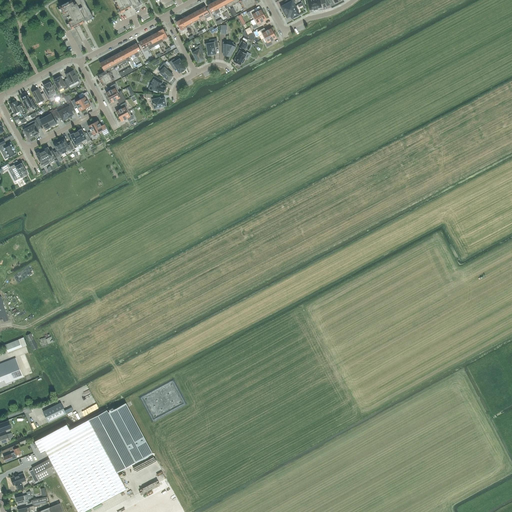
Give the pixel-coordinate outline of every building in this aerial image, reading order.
[(72,0),(71,0),(57,7),(69,30),(82,24),(81,22),(86,19),(87,21),(94,18),(84,0),(75,0),(77,3),(75,4),(72,0)] [(121,13),(129,9),(128,7),(132,5),(134,8),(139,6),(141,5),(140,2),(139,2),(138,0),(113,0),(114,1),(116,1),(116,2),(115,3),(121,13)] [(217,11),(218,13),(220,12),(219,10),(218,9),(221,7),(220,5),(217,0),(216,0),(213,2),(217,11)] [(217,0),(220,5),(221,7),(224,5),(226,9),(228,8),(223,0),(217,0)] [(223,0),(228,8),(239,2),(244,10),(258,3),(256,0),(223,0)] [(283,13),(295,6),(293,3),(296,1),(295,0),(286,0),(288,3),(281,7),(283,12),(283,13)] [(324,0),(307,0),(310,10),(314,9),(314,10),(318,9),(318,8),(321,7),(321,4),(326,3),(324,0)] [(217,11),(213,2),(207,5),(210,10),(211,12),(212,12),(215,11),(215,12),(217,14),(218,13),(217,11)] [(201,9),(204,16),(206,18),(211,16),(205,6),(201,9)] [(295,6),(283,13),(287,18),(291,15),(292,18),(295,16),(296,17),(299,16),(298,15),(299,14),(295,6)] [(237,14),(233,8),(229,10),(232,17),(237,14)] [(200,19),(204,16),(201,9),(196,11),(200,19)] [(254,19),(264,14),(261,9),(258,11),(258,10),(255,12),(254,9),(250,12),(254,19)] [(195,21),(200,19),(196,11),(191,14),(195,21)] [(190,24),(195,21),(191,14),(186,16),(190,24)] [(264,14),(254,19),(256,24),(252,26),(254,29),(262,24),(261,22),(266,19),(264,14)] [(186,26),(190,24),(186,16),(182,19),(186,26)] [(187,29),(186,26),(182,19),(180,20),(179,19),(176,21),(182,32),(182,31),(187,29)] [(264,38),(274,33),(273,31),(274,31),(272,28),(268,30),(268,29),(265,31),(264,28),(260,30),(264,38)] [(158,31),(158,32),(163,41),(168,39),(163,29),(158,31)] [(159,44),(163,41),(158,32),(153,34),(159,44)] [(274,33),(264,38),(266,43),(265,43),(267,47),(272,44),(271,41),(277,38),(274,33)] [(154,46),(159,44),(153,34),(149,37),(154,46)] [(149,49),(154,46),(149,37),(144,39),(149,49)] [(144,52),(149,49),(144,39),(139,42),(144,52)] [(210,44),(205,44),(207,48),(208,55),(209,55),(209,56),(213,55),(213,54),(216,54),(215,47),(218,47),(217,39),(210,40),(210,44)] [(232,45),(227,44),(227,42),(223,42),(223,55),(230,57),(236,46),(233,44),(232,45)] [(132,46),(138,56),(139,55),(138,52),(141,50),(137,43),(132,46)] [(204,51),(201,44),(195,48),(197,51),(193,53),(198,63),(201,61),(201,62),(204,60),(203,60),(204,59),(201,52),(204,51)] [(136,57),(138,56),(132,46),(127,48),(131,56),(134,54),(136,57)] [(128,57),(131,56),(127,48),(122,51),(127,60),(128,61),(130,60),(128,57)] [(245,60),(244,59),(246,54),(247,54),(240,50),(233,61),(240,65),(242,63),(243,63),(245,60)] [(125,61),(127,60),(122,51),(117,53),(120,58),(123,64),(126,63),(125,61)] [(123,64),(120,58),(119,58),(116,54),(111,57),(116,65),(118,64),(119,66),(123,64)] [(114,67),(116,65),(111,57),(106,59),(109,64),(112,70),(115,69),(114,67)] [(186,69),(180,59),(176,61),(174,59),(169,62),(173,69),(176,67),(179,73),(181,72),(184,70),(186,69)] [(112,70),(109,64),(108,64),(105,60),(100,63),(105,72),(99,75),(100,77),(98,78),(103,86),(114,80),(110,72),(112,70)] [(160,72),(168,81),(169,80),(170,81),(172,78),(171,78),(173,75),(167,69),(169,67),(165,62),(160,67),(162,69),(160,72)] [(67,83),(69,87),(70,89),(75,86),(74,83),(79,80),(73,70),(66,74),(70,81),(67,83)] [(149,89),(152,90),(152,91),(157,93),(158,92),(159,92),(160,91),(164,92),(165,91),(166,91),(166,89),(166,88),(166,87),(161,85),(162,81),(153,76),(151,85),(150,84),(149,89)] [(69,87),(67,83),(66,81),(63,82),(61,77),(59,78),(58,77),(54,79),(55,80),(54,81),(59,89),(63,87),(65,90),(69,87)] [(45,93),(48,100),(53,97),(51,94),(55,92),(50,83),(49,83),(49,82),(45,84),(45,85),(44,86),(47,91),(45,93)] [(109,98),(118,93),(119,92),(116,88),(117,87),(115,84),(110,86),(112,89),(109,91),(106,92),(109,98)] [(32,92),(38,103),(42,101),(43,103),(48,100),(44,93),(41,94),(38,89),(32,92)] [(80,98),(85,108),(90,105),(89,103),(89,102),(88,100),(89,99),(86,92),(83,94),(85,96),(80,98)] [(118,93),(109,98),(111,102),(114,101),(117,100),(119,102),(122,101),(118,93)] [(21,99),(27,109),(32,107),(33,109),(37,107),(33,99),(31,101),(28,95),(26,96),(25,96),(23,97),(21,99)] [(80,111),(85,108),(80,98),(75,101),(75,100),(71,101),(74,107),(77,105),(78,108),(79,108),(80,111)] [(160,98),(153,100),(154,103),(153,103),(153,104),(154,104),(154,105),(153,105),(154,110),(159,109),(159,107),(166,105),(166,104),(167,104),(166,99),(165,100),(164,99),(160,100),(160,98)] [(10,104),(14,114),(15,114),(21,111),(22,113),(25,111),(22,106),(20,107),(16,101),(10,104)] [(64,109),(69,118),(73,116),(72,115),(73,114),(71,109),(74,107),(71,102),(67,103),(69,106),(64,109)] [(119,116),(129,111),(126,106),(127,106),(126,102),(120,105),(122,108),(119,109),(119,110),(116,111),(119,116)] [(69,118),(64,109),(59,112),(57,109),(54,111),(56,116),(57,117),(60,115),(63,120),(64,119),(65,120),(69,118)] [(56,116),(54,111),(53,110),(50,111),(51,115),(46,118),(51,126),(53,126),(57,124),(56,121),(55,121),(53,117),(56,116)] [(129,111),(119,116),(122,121),(124,120),(125,120),(127,118),(129,121),(134,118),(132,115),(131,116),(129,111)] [(51,126),(46,118),(41,120),(39,117),(36,119),(36,120),(39,125),(42,123),(44,127),(46,130),(50,128),(49,127),(51,126)] [(40,126),(39,125),(36,120),(33,121),(35,124),(29,127),(35,136),(39,134),(39,133),(37,127),(40,126)] [(93,123),(98,132),(105,128),(104,125),(102,126),(100,123),(98,120),(93,123)] [(90,136),(98,132),(93,123),(88,126),(90,129),(91,132),(88,133),(90,136)] [(35,136),(29,127),(28,124),(26,125),(27,128),(24,130),(28,139),(29,138),(30,139),(35,136)] [(76,132),(82,143),(87,140),(88,142),(91,140),(87,133),(84,134),(81,128),(77,130),(78,131),(76,132)] [(82,143),(76,132),(75,133),(74,132),(70,134),(73,140),(71,141),(75,149),(78,147),(77,146),(82,143)] [(59,142),(65,152),(69,150),(70,151),(74,149),(70,142),(67,144),(64,138),(60,140),(61,141),(59,142)] [(13,146),(11,142),(6,145),(5,143),(3,139),(0,140),(0,148),(1,150),(4,148),(9,158),(17,154),(15,150),(15,149),(13,146)] [(65,152),(59,142),(58,142),(57,141),(53,143),(57,150),(54,151),(58,158),(61,156),(60,155),(65,152)] [(42,150),(48,162),(57,157),(53,150),(50,151),(48,147),(47,148),(47,147),(42,150)] [(42,165),(48,162),(42,150),(36,152),(37,153),(36,154),(42,165)] [(15,164),(11,166),(18,179),(28,174),(22,163),(16,166),(15,164)] [(4,322),(9,320),(8,318),(1,296),(0,296),(0,317),(2,317),(4,322)] [(33,350),(38,348),(31,333),(26,336),(33,350)] [(44,336),(46,339),(48,344),(53,341),(50,333),(44,336)] [(43,347),(48,345),(45,337),(40,340),(43,347)] [(8,352),(22,347),(19,339),(5,345),(8,352)] [(23,377),(16,358),(0,363),(0,380),(0,382),(5,380),(6,384),(23,377)] [(48,423),(66,414),(61,402),(43,411),(48,423)] [(128,407),(126,404),(126,403),(108,413),(106,410),(89,419),(94,428),(96,432),(110,458),(113,464),(117,472),(135,463),(153,453),(128,407)] [(0,432),(11,428),(11,427),(15,425),(14,421),(10,423),(9,420),(0,423),(0,432)] [(41,453),(46,451),(69,438),(72,437),(73,436),(72,434),(70,432),(67,424),(35,442),(40,451),(41,453)] [(69,438),(46,451),(50,459),(57,472),(78,511),(83,511),(126,489),(117,472),(113,464),(110,458),(96,432),(76,443),(73,436),(72,437),(69,438)] [(7,434),(0,436),(0,442),(0,444),(9,440),(8,438),(13,437),(11,433),(7,434)] [(6,462),(13,459),(17,458),(16,455),(21,453),(19,447),(13,450),(14,452),(11,453),(3,457),(6,462)] [(57,472),(50,459),(32,468),(39,481),(57,472)] [(17,490),(23,488),(21,482),(26,481),(23,473),(11,478),(11,479),(11,480),(11,481),(12,481),(14,485),(15,485),(17,490)] [(183,511),(170,486),(120,511),(183,511)] [(28,498),(32,497),(30,491),(26,492),(27,495),(24,496),(24,495),(16,497),(17,505),(26,503),(25,499),(29,498),(28,498)] [(43,497),(40,498),(32,500),(33,506),(27,507),(18,509),(18,511),(28,511),(35,509),(35,507),(40,506),(40,504),(48,502),(47,496),(46,497),(43,497)]
